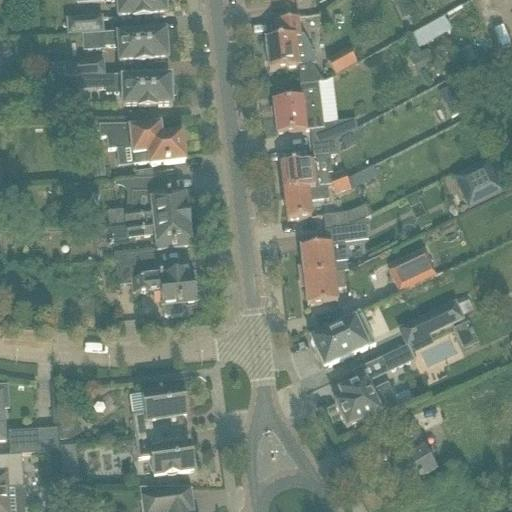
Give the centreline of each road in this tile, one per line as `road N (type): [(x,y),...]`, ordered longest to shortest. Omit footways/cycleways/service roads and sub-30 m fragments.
road 1 (unclassified): [(255,349),(213,0)]
road 2 (residential): [(255,349),(69,359),(0,351)]
